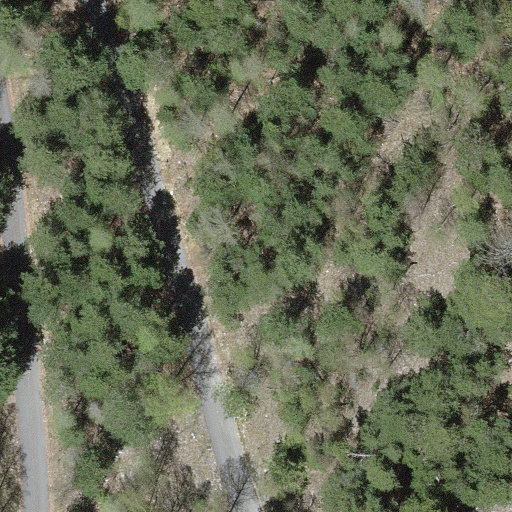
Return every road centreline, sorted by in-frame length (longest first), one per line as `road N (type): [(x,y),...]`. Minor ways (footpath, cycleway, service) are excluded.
road 1 (unclassified): [(97,0),(241,511)]
road 2 (unclassified): [(35,511),(0,105)]
